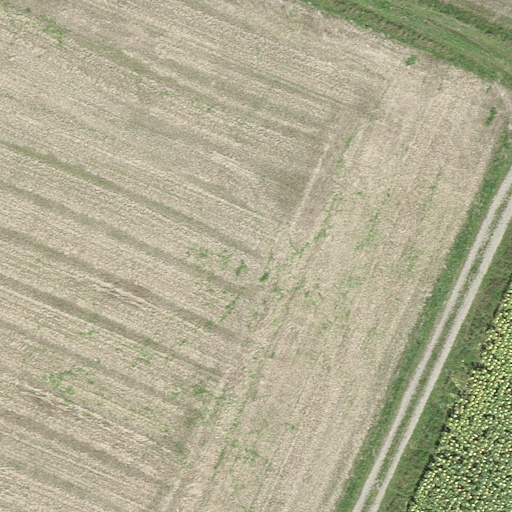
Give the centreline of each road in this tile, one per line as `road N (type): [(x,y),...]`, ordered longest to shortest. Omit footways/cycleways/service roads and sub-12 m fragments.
road 1 (track): [(368,511),(511,190)]
road 2 (track): [(348,0),(511,68)]
